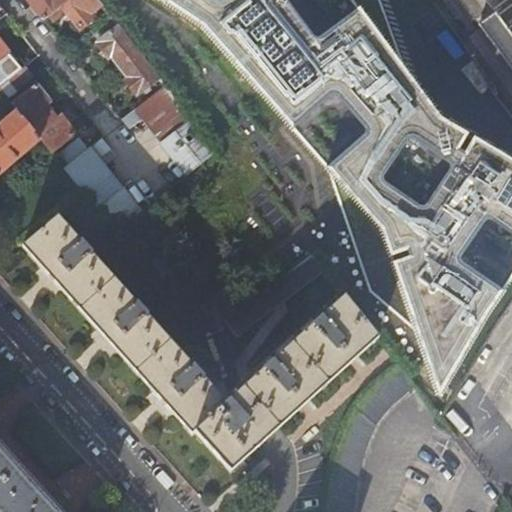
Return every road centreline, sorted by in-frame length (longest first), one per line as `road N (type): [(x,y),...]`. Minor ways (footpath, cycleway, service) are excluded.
road 1 (residential): [(167,511),(0,322)]
road 2 (residential): [(10,0),(154,185)]
